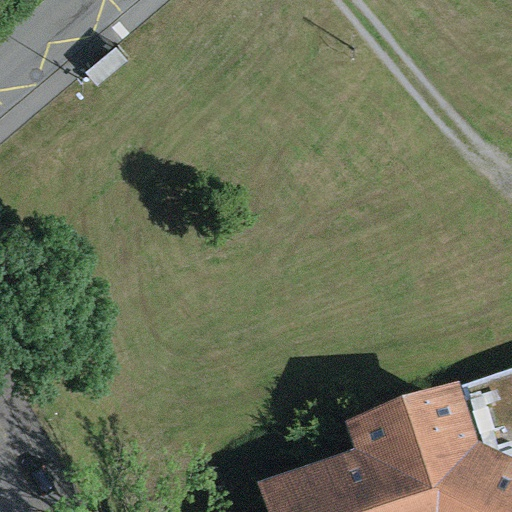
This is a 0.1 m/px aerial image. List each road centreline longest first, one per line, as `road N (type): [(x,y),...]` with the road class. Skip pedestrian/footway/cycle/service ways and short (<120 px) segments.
road 1 (unknown): [(320,0),(511,182)]
road 2 (unclassified): [(95,0),(0,82)]
